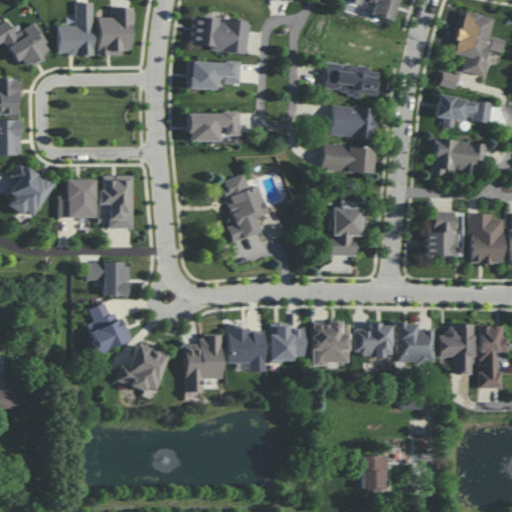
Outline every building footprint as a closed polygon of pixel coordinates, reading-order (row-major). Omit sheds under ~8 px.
[(351,0),(360,2),(360,0),(363,0),(373,2),(369,15),(391,20),(396,0),(351,0)] [(55,25),(56,55),(91,54),(90,2),(73,2),(73,25),(55,25)] [(130,7),(109,7),(109,17),(96,17),(96,55),(120,54),(120,49),(130,49),(130,7)] [(490,17),(459,11),(450,53),(462,56),(459,71),(481,76),(487,49),(500,52),(503,40),(486,36),(490,17)] [(248,22),(191,16),(188,46),(245,52),(248,22)] [(13,34),(5,21),(0,24),(0,42),(3,41),(19,67),(28,62),(30,64),(50,52),(33,22),(13,34)] [(186,88),(214,89),(214,76),(222,76),(222,83),(238,83),(238,62),(187,60),(186,88)] [(379,69),(325,62),(321,90),(359,94),(359,93),(376,95),(379,69)] [(438,85),(453,88),(455,74),(440,71),(438,85)] [(0,114),(16,115),(17,79),(0,78),(0,114)] [(490,102),(436,95),(433,117),(442,118),(441,126),(452,127),(453,119),(462,121),(462,119),(487,122),(490,102)] [(372,138),(373,107),(329,106),(328,136),(372,138)] [(216,141),(216,127),(223,127),(223,134),(238,135),(239,113),(187,112),(186,140),(216,141)] [(0,154),(19,154),(18,119),(0,119),(0,154)] [(475,160),(483,161),(485,144),(435,138),(431,173),(442,174),(443,170),(473,174),(475,160)] [(372,147),(321,144),(319,169),(371,172),(372,147)] [(31,216),(51,184),(17,162),(6,178),(12,182),(6,193),(11,196),(5,205),(19,214),(22,210),(31,216)] [(267,213),(258,186),(248,189),(243,173),(219,181),(233,223),(225,226),(230,242),(258,233),(253,218),(267,213)] [(130,228),(131,176),(99,175),(98,204),(107,204),(106,228),(130,228)] [(93,217),(92,179),(63,179),(63,195),(55,195),(56,218),(93,217)] [(353,255),(353,235),(358,235),(358,200),(339,200),(339,206),(329,206),(329,255),(353,255)] [(452,212),(431,212),(431,232),(423,231),(422,256),(454,256),(455,234),(452,234),(452,212)] [(501,219),(490,218),(490,214),(467,213),(467,263),(501,263),(501,219)] [(85,262),(84,280),(101,280),(101,296),(126,296),(127,263),(85,262)] [(96,353),(128,340),(116,310),(108,314),(103,302),(87,309),(92,321),(84,325),(96,353)] [(347,322),(327,322),(327,324),(311,323),(310,367),(346,367),(347,322)] [(416,322),(394,323),(395,361),(433,360),(432,329),(416,330),(416,322)] [(268,323),(267,360),(292,361),(292,355),(302,355),(303,328),(287,328),(287,323),(268,323)] [(352,329),(352,355),(390,355),(389,323),(367,324),(367,328),(352,329)] [(437,356),(450,357),(450,373),(470,374),(471,324),(445,324),(445,335),(437,335),(437,356)] [(477,388),(497,387),(497,351),(506,351),(506,337),(502,337),(501,325),(476,326),(477,361),(481,361),(481,371),(477,371),(477,388)] [(262,371),(262,331),(248,332),(248,326),(225,326),(225,362),(247,362),(248,371),(262,371)] [(219,335),(197,335),(197,344),(182,344),(182,392),(201,392),(200,378),(219,378),(219,335)] [(113,381),(143,391),(145,387),(154,390),(166,354),(135,344),(127,366),(119,364),(113,381)] [(0,408),(29,408),(29,389),(0,389),(0,408)] [(400,408),(421,409),(421,396),(400,396),(400,408)] [(411,453),(425,453),(425,439),(411,438),(411,453)] [(359,488),(386,488),(387,456),(360,455),(359,488)]
